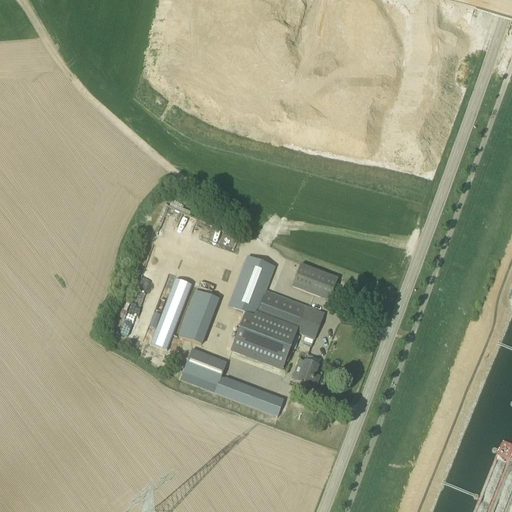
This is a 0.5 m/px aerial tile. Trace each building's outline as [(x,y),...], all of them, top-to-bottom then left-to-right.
[(312,348),(314,341),(324,315),(266,293),(275,268),(247,257),(228,307),(245,314),(230,353),(282,372),(297,334),(309,339),(306,346),(312,348)] [(329,302),(338,279),(301,265),(292,288),(329,302)] [(153,309),(168,276),(148,267),(140,285),(150,289),(144,303),(150,305),(149,307),(153,309)] [(177,337),(201,346),(218,300),(194,291),(177,337)] [(226,364),(192,351),(180,381),(215,394),(277,417),(282,406),(276,404),(277,400),(221,379),(226,364)] [(319,377),(315,375),(318,368),(299,361),(291,380),(298,383),(315,389),(315,388),(314,388),(319,377)]
